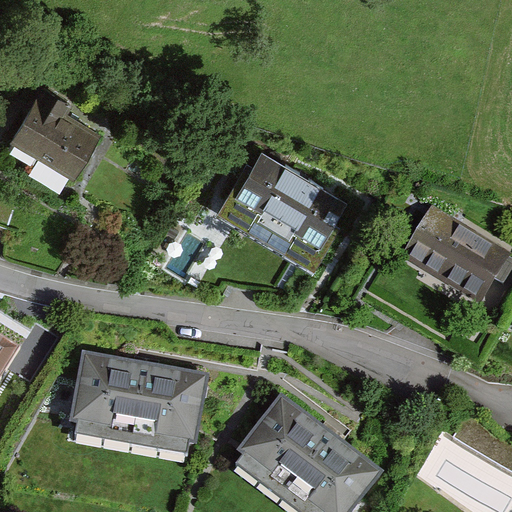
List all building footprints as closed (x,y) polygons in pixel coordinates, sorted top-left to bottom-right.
[(35,84),(1,146),(73,185),(107,123),(35,84)] [(222,217),(309,268),(344,207),(257,156),(222,217)] [(421,272),(494,310),(511,275),(511,250),(449,218),(421,272)] [(0,328),(0,358),(14,337),(0,328)] [(206,360),(82,346),(74,418),(198,432),(206,360)] [(237,464),(303,511),(352,511),(389,462),(282,394),(245,444),(237,464)]
